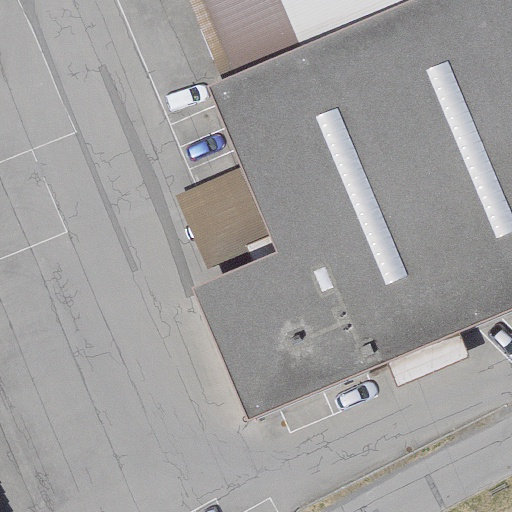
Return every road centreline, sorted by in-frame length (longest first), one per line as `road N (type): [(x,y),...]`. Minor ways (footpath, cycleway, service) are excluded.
road 1 (unknown): [(117,0),(150,279),(165,324),(264,511)]
road 2 (residential): [(511,434),(384,511)]
